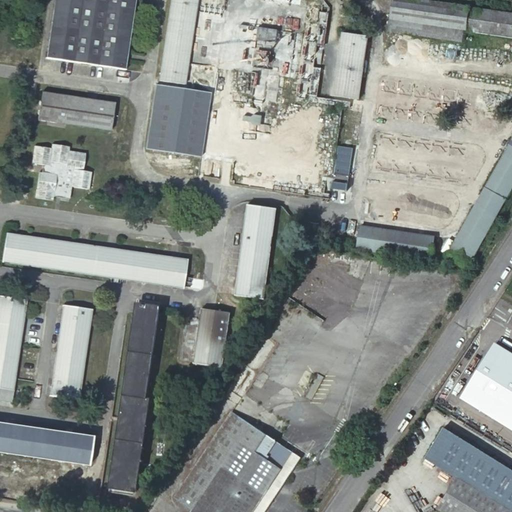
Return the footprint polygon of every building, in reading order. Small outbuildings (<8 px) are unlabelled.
[(134,0),(53,0),(45,57),(125,69),(134,0)] [(195,0),(171,0),(159,80),(183,83),(195,0)] [(395,0),(391,31),(472,43),(474,32),(511,37),(511,142),(448,253),(467,264),(511,186),(511,12),(426,0),(395,0)] [(369,25),(357,23),(355,32),(368,34),(369,25)] [(257,39),(275,41),(277,27),(258,25),(257,39)] [(368,35),(343,32),(333,96),(359,99),(368,35)] [(182,90),(159,87),(156,102),(180,106),(182,90)] [(114,103),(41,93),(37,119),(110,130),(114,103)] [(168,110),(155,107),(150,135),(163,137),(168,110)] [(49,149),(33,146),(31,164),(41,165),(40,173),(37,173),(34,199),(52,202),(53,197),(69,200),(70,187),(88,190),(91,173),(82,171),(84,153),(67,151),(68,147),(50,144),(49,149)] [(337,145),(335,172),(350,173),(352,146),(337,145)] [(333,173),(332,187),(347,188),(347,174),(333,173)] [(280,210),(250,206),(237,296),(266,300),(280,210)] [(441,239),(360,227),(357,249),(438,262),(441,239)] [(188,260),(7,234),(2,263),(183,290),(188,260)] [(27,302),(0,297),(0,390),(13,393),(27,302)] [(160,306),(137,302),(109,492),(135,495),(149,403),(145,402),(160,306)] [(91,311),(61,307),(49,398),(79,402),(91,311)] [(230,317),(201,312),(192,367),(221,371),(230,317)] [(461,396),(511,428),(511,353),(495,343),(461,396)] [(264,511),(301,457),(232,411),(175,496),(194,509),(191,511),(264,511)] [(90,440),(0,426),(0,456),(86,469),(90,440)] [(511,511),(511,469),(448,430),(429,460),(461,479),(441,511),(442,511),(511,511)]
